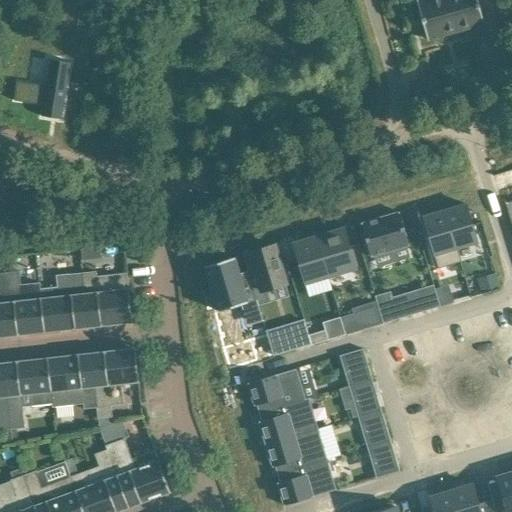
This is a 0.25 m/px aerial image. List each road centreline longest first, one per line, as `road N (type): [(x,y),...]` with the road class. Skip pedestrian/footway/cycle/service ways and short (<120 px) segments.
road 1 (unknown): [(372,339),(234,376),(233,398),(277,511)]
road 2 (residential): [(412,472),(372,339),(511,298)]
road 3 (unclassified): [(405,138),(230,177),(159,182)]
road 4 (residential): [(167,335),(0,350)]
road 5 (residential): [(167,335),(178,401),(209,495)]
road 6 (unclassified): [(159,182),(0,139)]
road 7 (residential): [(159,182),(167,335)]
road 8 (residential): [(469,118),(511,256)]
road 9 (unclassified): [(405,138),(365,0)]
road 10 (residential): [(412,472),(291,511)]
